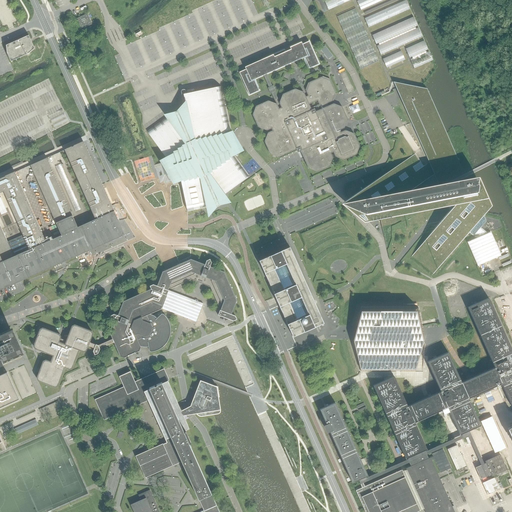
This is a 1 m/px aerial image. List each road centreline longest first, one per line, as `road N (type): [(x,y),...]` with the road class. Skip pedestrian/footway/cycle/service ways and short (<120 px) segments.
road 1 (unclassified): [(276,209),(233,230),(219,248),(147,231),(108,167),(41,18)]
road 2 (unclassified): [(276,209),(384,160),(385,144),(357,83)]
